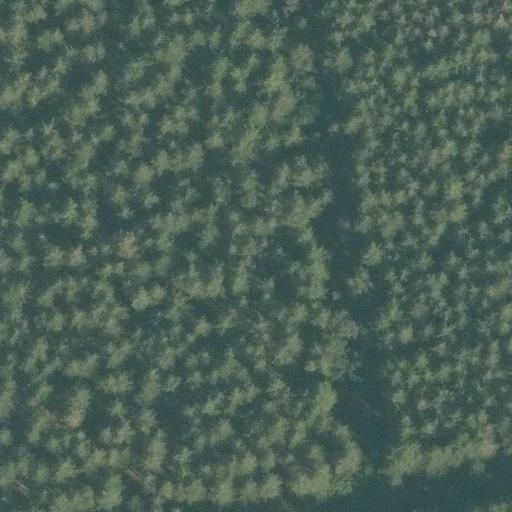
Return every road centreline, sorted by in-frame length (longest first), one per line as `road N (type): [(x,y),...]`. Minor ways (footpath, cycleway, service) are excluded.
road 1 (track): [(310,0),(336,165)]
road 2 (track): [(511,488),(370,511)]
